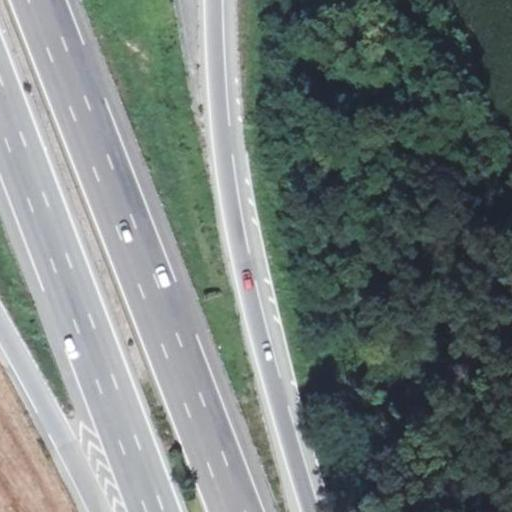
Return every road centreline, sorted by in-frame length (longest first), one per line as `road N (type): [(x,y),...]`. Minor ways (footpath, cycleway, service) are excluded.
road 1 (motorway): [(244,511),(49,0)]
road 2 (motorway): [(310,511),(220,127),(217,0)]
road 3 (motorway): [(0,101),(154,511)]
road 4 (motorway): [(0,331),(106,511)]
